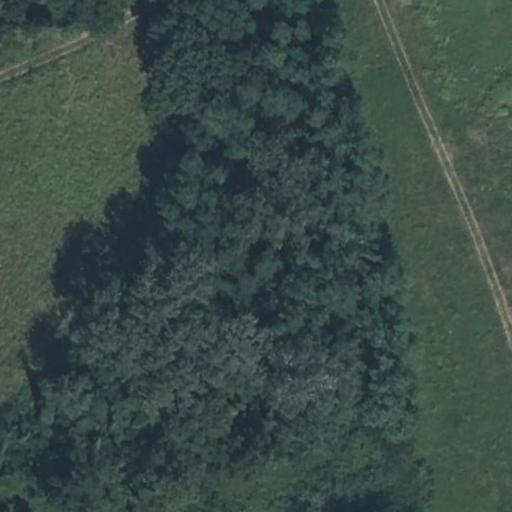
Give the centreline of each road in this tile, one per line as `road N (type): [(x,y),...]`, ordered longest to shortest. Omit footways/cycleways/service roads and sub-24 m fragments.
road 1 (track): [(511,303),(474,213),(449,121),(390,0)]
road 2 (track): [(138,0),(0,68)]
